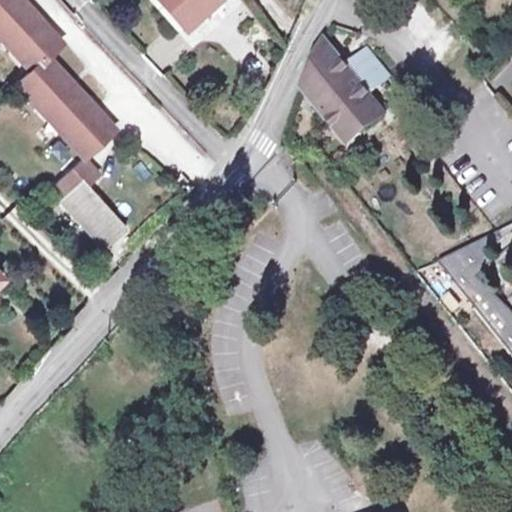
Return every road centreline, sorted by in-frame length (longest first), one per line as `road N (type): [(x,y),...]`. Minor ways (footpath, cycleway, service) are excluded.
road 1 (tertiary): [(323,0),(251,156),(0,432)]
road 2 (unknown): [(76,0),(192,114),(251,156)]
